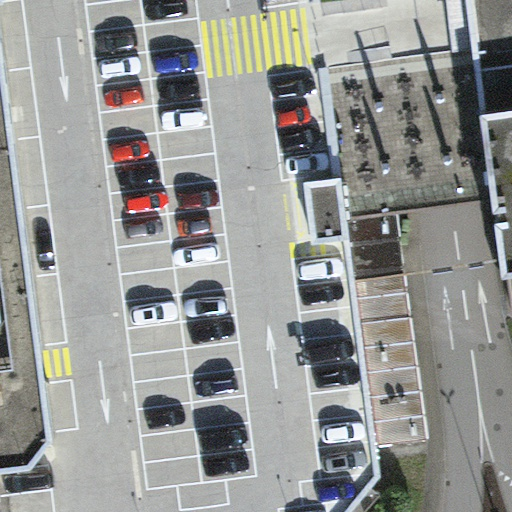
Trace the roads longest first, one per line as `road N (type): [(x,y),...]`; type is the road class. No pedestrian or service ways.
road 1 (unclassified): [(472,370),(425,0)]
road 2 (unclassified): [(463,511),(472,370)]
